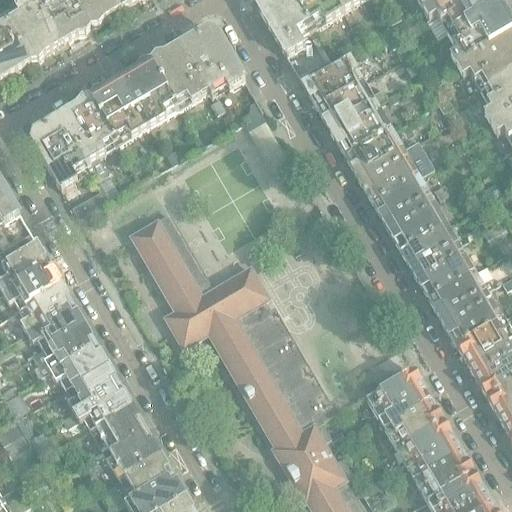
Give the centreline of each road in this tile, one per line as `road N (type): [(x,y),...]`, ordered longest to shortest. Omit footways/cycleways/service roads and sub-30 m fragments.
road 1 (residential): [(511,486),(225,0)]
road 2 (residential): [(0,144),(216,511)]
road 3 (residential): [(0,125),(221,0)]
